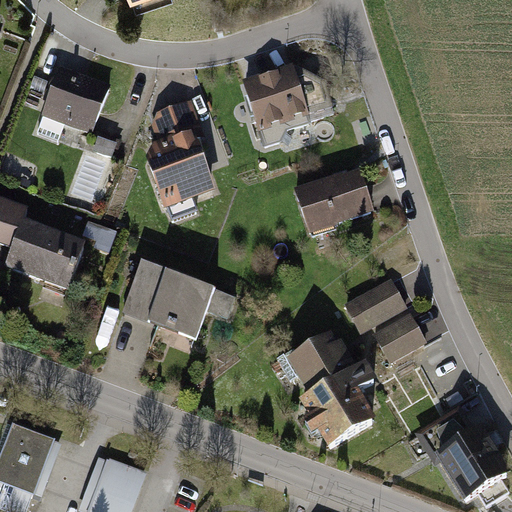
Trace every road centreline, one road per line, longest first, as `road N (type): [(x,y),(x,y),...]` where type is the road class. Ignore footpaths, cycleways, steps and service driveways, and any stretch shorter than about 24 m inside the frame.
road 1 (residential): [(511,421),(452,312),(348,11)]
road 2 (tertiary): [(0,358),(400,511)]
road 3 (residential): [(348,11),(215,52),(153,55),(79,35),(36,0)]
